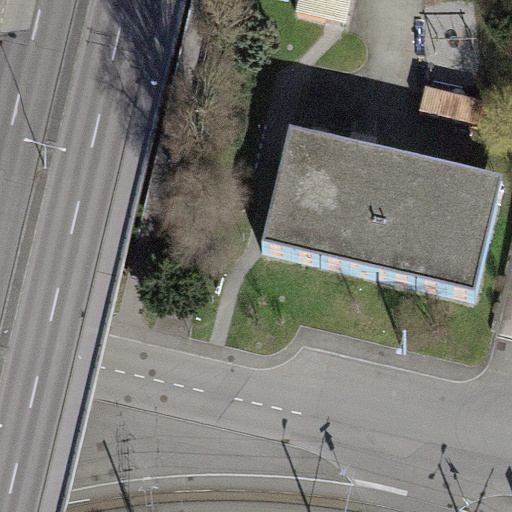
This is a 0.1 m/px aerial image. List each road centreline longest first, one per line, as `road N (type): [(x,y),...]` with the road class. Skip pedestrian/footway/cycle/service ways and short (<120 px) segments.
road 1 (secondary): [(4,511),(125,0)]
road 2 (residential): [(0,343),(398,435),(411,511)]
road 3 (secondary): [(44,0),(0,188)]
